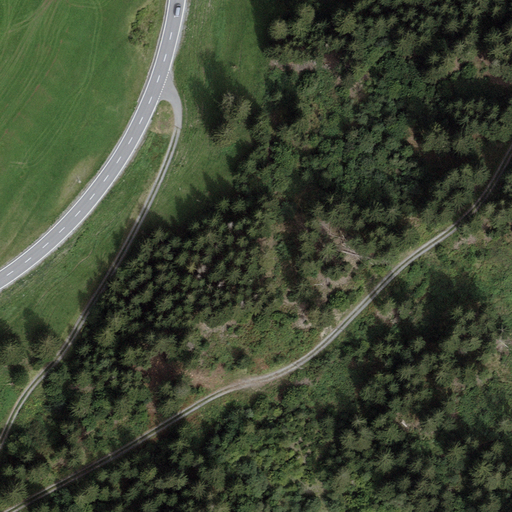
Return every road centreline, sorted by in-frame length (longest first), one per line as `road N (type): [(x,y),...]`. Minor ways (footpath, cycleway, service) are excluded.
road 1 (track): [(8,511),(238,382),(279,375),(318,348),(401,262),(468,217),(511,149)]
road 2 (track): [(157,81),(178,110),(157,184),(68,343),(20,400),(0,441)]
road 3 (secondary): [(177,0),(157,81),(128,144),(81,209),(0,280)]
